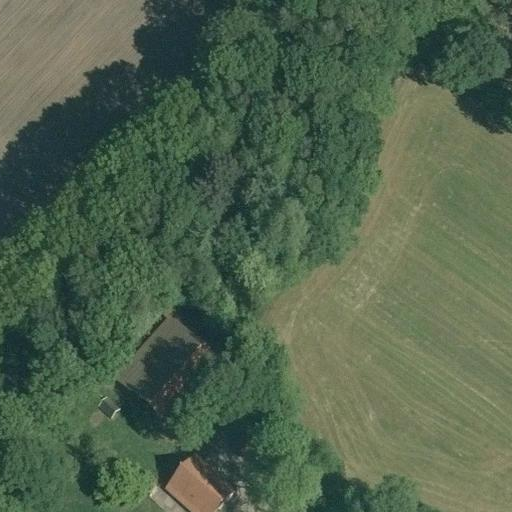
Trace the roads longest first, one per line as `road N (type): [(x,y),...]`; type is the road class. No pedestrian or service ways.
road 1 (track): [(270,0),(227,90),(0,323)]
road 2 (track): [(511,76),(406,0)]
